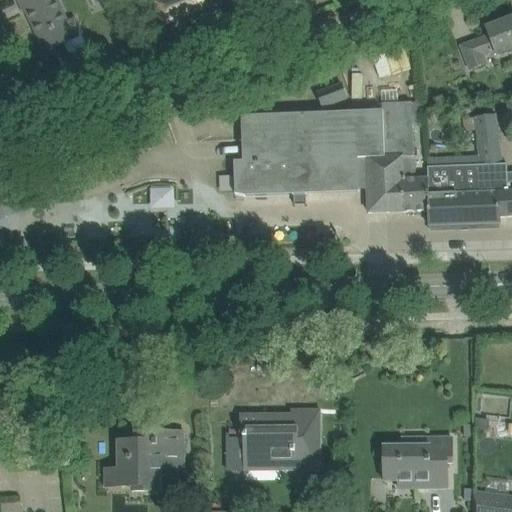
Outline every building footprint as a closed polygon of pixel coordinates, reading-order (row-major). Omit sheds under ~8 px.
[(17,0),(25,15),(27,14),(45,53),(63,45),(65,52),(70,54),(82,49),(85,44),(81,37),(83,36),(74,18),(66,21),(55,0),(17,0)] [(153,0),(166,33),(251,0),(153,0)] [(461,48),(468,66),(470,70),(486,65),(484,60),(511,49),(511,20),(486,30),(489,37),(461,48)] [(316,94),(322,109),(347,100),(341,85),(316,94)] [(243,163),(234,163),(235,196),(244,198),(307,196),(307,195),(358,193),(358,190),(368,189),(368,214),(428,212),(429,197),(428,183),(414,183),(411,104),(382,105),(382,112),(357,113),(320,115),(241,118),(242,143),(243,163)] [(474,119),(462,120),(464,132),(475,131),(480,167),(502,165),(495,116),(493,116),(474,119)] [(480,167),(427,171),(428,183),(429,197),(428,212),(429,228),(499,225),(500,225),(499,219),(504,218),(511,217),(511,173),(507,174),(506,165),(502,165),(480,167)] [(243,439),(244,439),(244,462),(280,461),(280,472),(320,471),(320,411),(291,412),(291,416),(240,416),(240,435),(243,435),(243,439)] [(476,421),(474,432),(487,433),(488,422),(476,421)] [(144,488),(144,493),(161,493),(160,459),(184,459),(184,433),(146,433),(146,442),(117,442),(118,472),(123,472),(123,488),(144,488)] [(428,439),(428,447),(383,448),(384,483),(415,482),(415,490),(447,490),(447,457),(452,457),(452,439),(428,439)] [(511,511),(511,499),(473,494),(472,511),(511,511)]
